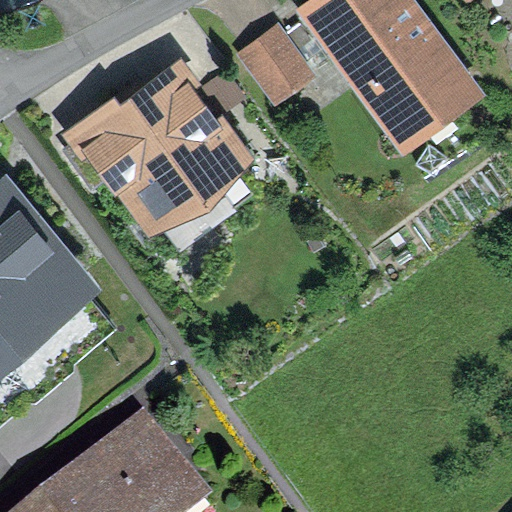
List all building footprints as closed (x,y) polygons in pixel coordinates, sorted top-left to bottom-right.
[(324,0),(310,11),(396,126),(462,78),(404,0),(324,0)] [(244,52),(275,93),(306,70),(275,29),(244,52)] [(122,174),(170,238),(254,176),(177,71),(118,115),(112,107),(78,132),(81,136),(66,147),(92,182),(107,170),(114,180),(122,174)] [(201,87),(217,108),(237,93),(222,72),(201,87)] [(3,190),(0,192),(0,410),(110,318),(3,190)] [(103,454),(108,460),(49,507),(53,511),(163,511),(183,497),(151,457),(163,447),(143,422),(103,454)]
